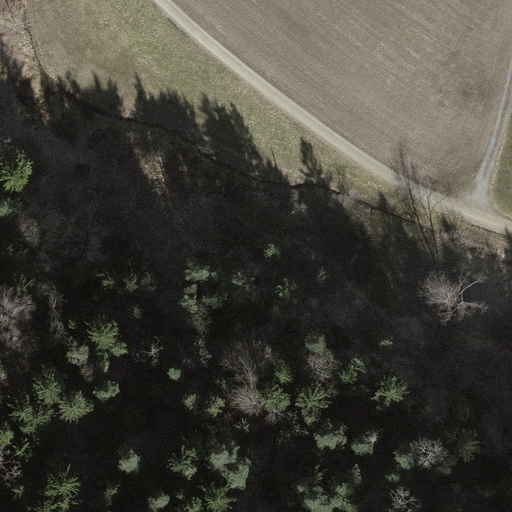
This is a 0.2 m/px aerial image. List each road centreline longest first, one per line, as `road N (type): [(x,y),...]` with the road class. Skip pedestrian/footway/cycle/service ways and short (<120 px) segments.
road 1 (track): [(161,0),(386,175),(511,224)]
road 2 (track): [(471,209),(511,49)]
